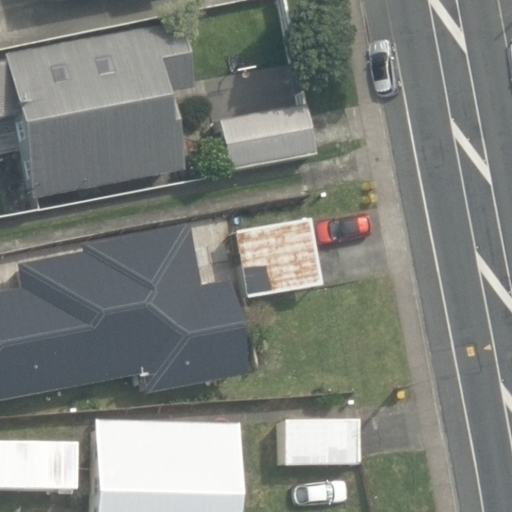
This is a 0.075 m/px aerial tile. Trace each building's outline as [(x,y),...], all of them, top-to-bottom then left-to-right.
[(0,150),(15,147),(26,203),(177,173),(162,95),(185,91),(171,18),(0,51),(0,150)] [(214,125),(223,173),(310,156),(301,108),(214,125)] [(228,234),(240,301),(315,288),(303,221),(228,234)] [(201,294),(191,235),(78,254),(79,260),(17,270),(22,294),(0,297),(0,404),(139,381),(142,396),(247,378),(232,288),(201,294)] [(279,424),(280,467),(353,465),(352,421),(279,424)] [(229,511),(233,428),(87,423),(84,511),(229,511)] [(0,493),(69,493),(69,446),(0,446),(0,493)]
